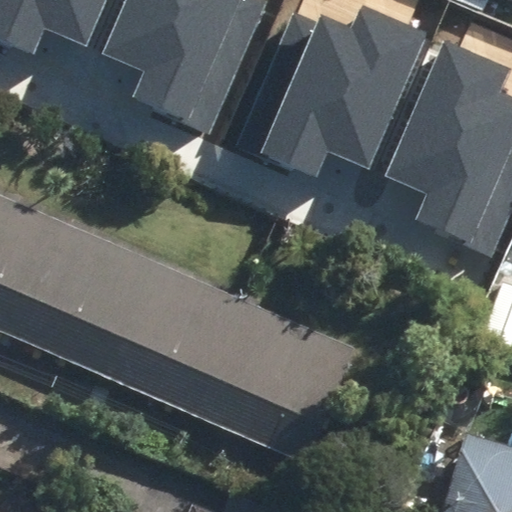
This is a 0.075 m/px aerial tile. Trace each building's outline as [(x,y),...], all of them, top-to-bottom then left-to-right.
[(327,0),(139,0),(167,12),(124,112),(223,154),(271,40),(304,54),(327,0)] [(403,180),(310,139),(276,215),(369,256),(403,180)] [(0,331),(315,467),(366,351),(0,193),(0,331)] [(451,511),(511,511),(511,444),(474,434),(451,511)] [(213,511),(202,507),(199,511),(285,511),(239,492),(229,511),(213,511)]
